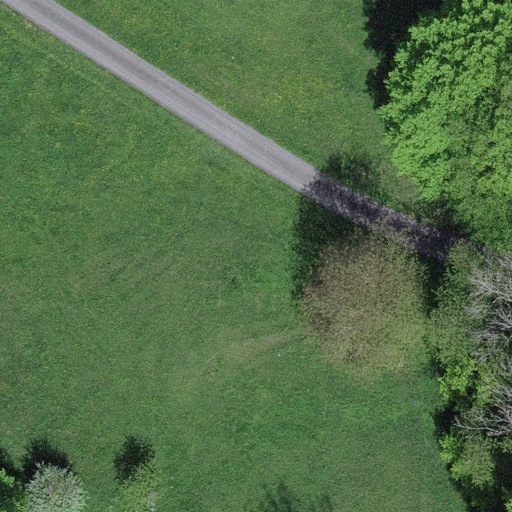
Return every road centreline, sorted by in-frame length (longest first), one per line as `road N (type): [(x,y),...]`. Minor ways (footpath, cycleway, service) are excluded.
road 1 (unclassified): [(317,185),(24,0)]
road 2 (track): [(511,263),(442,251),(317,185)]
